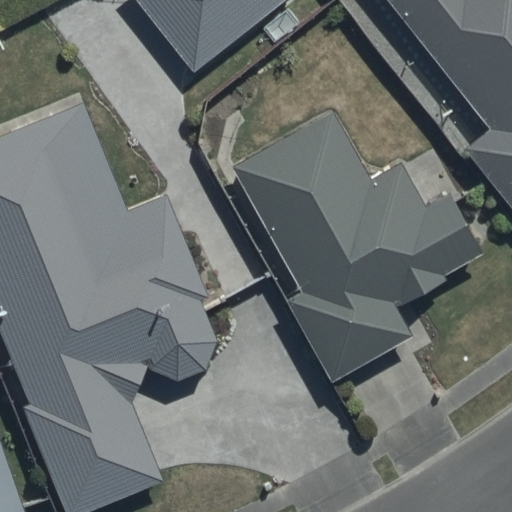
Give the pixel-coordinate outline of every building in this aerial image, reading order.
[(138,0),(192,67),(277,0),(138,0)] [(511,0),(395,0),(492,118),(464,141),(511,199),(511,0)] [(83,95),(0,128),(0,337),(68,511),(161,474),(130,397),(145,361),(177,374),(204,363),(216,332),(201,294),(208,291),(166,188),(127,203),(83,95)] [(302,283),(285,293),(331,375),(411,328),(396,302),(485,251),(446,184),(420,200),(395,158),(368,173),(328,104),(231,159),(302,283)] [(0,511),(25,511),(0,444),(0,511)]
